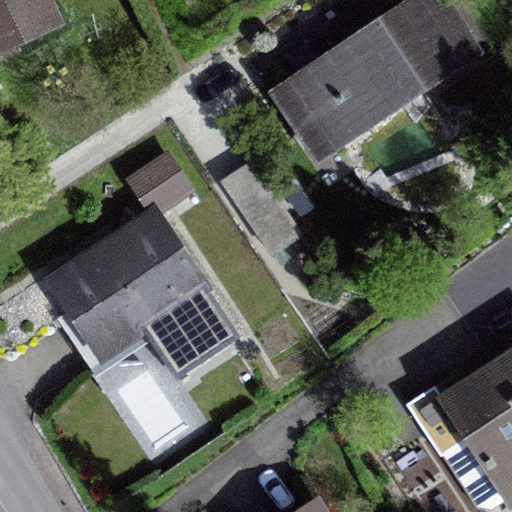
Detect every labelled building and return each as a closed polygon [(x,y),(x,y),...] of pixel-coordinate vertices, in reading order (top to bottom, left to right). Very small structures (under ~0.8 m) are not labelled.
[(0,0),(0,53),(62,24),(50,0),(0,0)] [(438,0),(411,0),(280,88),(304,124),(320,113),(341,144),(423,89),(413,74),(465,39),(438,0)] [(168,155),(130,181),(146,206),(159,198),(164,206),(190,188),(168,155)] [(301,234),(256,169),(227,188),(272,254),(301,234)] [(49,282),(101,358),(142,331),(176,381),(240,338),(155,211),(49,282)] [(511,352),(492,365),(511,394),(511,352)] [(510,506),(511,504),(511,394),(492,365),(442,399),(434,387),(408,404),(477,506),(491,509),(506,499),(510,506)]
